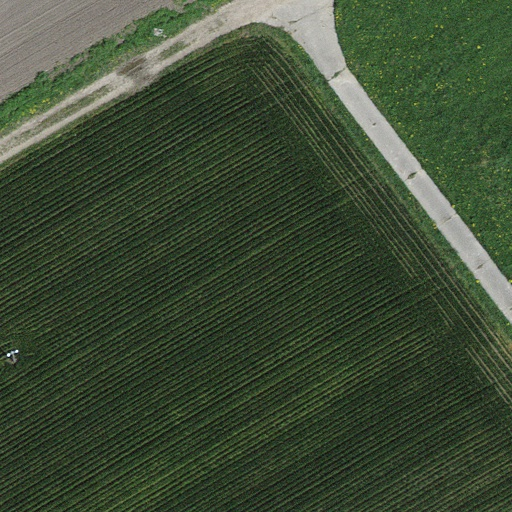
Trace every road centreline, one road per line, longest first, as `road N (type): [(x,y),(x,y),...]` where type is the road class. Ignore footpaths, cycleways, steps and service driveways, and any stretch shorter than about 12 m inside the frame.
road 1 (track): [(286,0),(511,298)]
road 2 (track): [(0,158),(275,0)]
